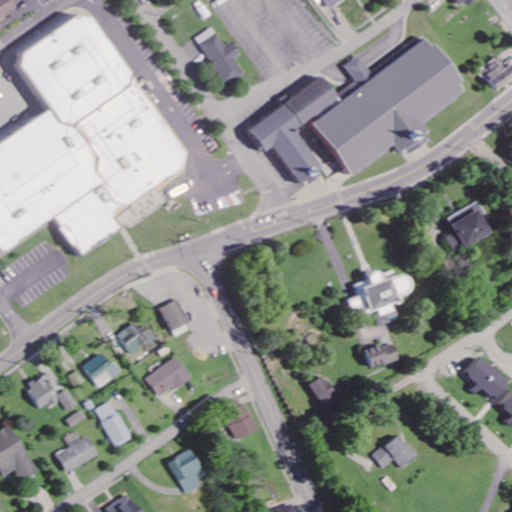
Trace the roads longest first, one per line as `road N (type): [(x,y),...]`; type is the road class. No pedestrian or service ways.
road 1 (secondary): [(204,249),(391,187),(436,164),(511,104)]
road 2 (secondary): [(317,511),(204,249)]
road 3 (residential): [(298,220),(142,0)]
road 4 (secondary): [(0,368),(113,284),(204,249)]
road 5 (residential): [(59,511),(258,380)]
road 6 (residential): [(225,117),(356,47),(417,0)]
road 7 (residential): [(511,457),(433,378),(443,360),(511,313)]
